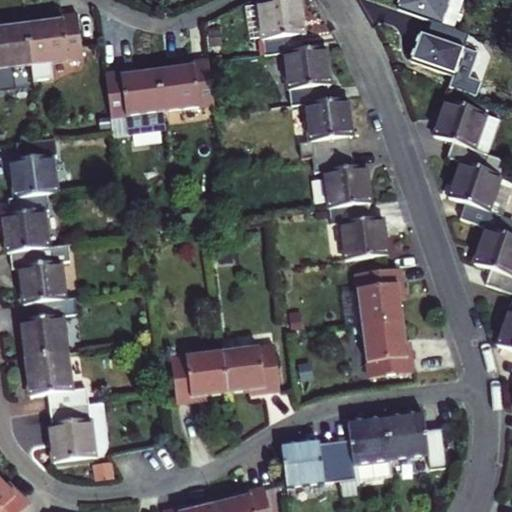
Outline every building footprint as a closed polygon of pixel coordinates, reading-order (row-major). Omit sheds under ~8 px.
[(306,36),(301,0),(263,0),(260,1),(267,56),(286,53),(306,51),(304,36),(306,36)] [(432,23),(442,27),(457,32),(460,25),(458,24),(465,3),(457,0),(403,0),(399,11),(432,23)] [(28,27),(33,68),(86,61),(80,16),(56,19),(57,24),(28,27)] [(471,37),(442,27),(432,23),(427,37),(424,36),(415,62),(456,77),(471,37)] [(0,25),(0,71),(33,68),(28,27),(1,30),(1,26),(0,25)] [(332,88),(327,48),(306,51),(286,53),(293,108),(309,106),(332,103),(329,89),(332,88)] [(165,114),(217,108),(211,63),(186,66),(187,71),(160,74),(165,114)] [(114,121),(165,114),(160,74),(132,78),(132,73),(108,76),(114,121)] [(354,139),(349,101),(332,103),(309,106),(315,160),(352,156),(351,140),(354,139)] [(456,144),(450,159),(465,165),(487,172),(492,158),(478,152),(491,117),(449,102),(437,138),(456,144)] [(13,163),(17,200),(48,197),(59,195),(54,157),(59,157),(57,142),(18,147),(21,162),(13,163)] [(354,170),(352,156),(315,160),(317,174),(326,173),(331,212),(369,207),(372,207),(367,168),(354,170)] [(492,214),(504,178),(487,172),(465,165),(453,200),(468,206),(463,221),(490,230),(499,233),(504,218),(492,214)] [(50,212),(48,197),(17,200),(12,201),(14,216),(6,217),(9,256),(33,253),(51,251),(46,213),(50,212)] [(348,262),(389,257),(383,221),(370,223),(369,207),(331,212),(333,226),(344,225),(348,262)] [(511,237),(499,233),(490,230),(477,266),(493,271),(487,287),(511,295),(511,237)] [(72,262),(70,248),(51,251),(33,253),(35,267),(21,269),(26,307),(38,306),(67,302),(63,264),(72,262)] [(358,277),(365,331),(404,325),(400,297),(406,296),(402,272),(358,277)] [(79,317),(77,301),(67,302),(38,306),(40,321),(23,323),(28,361),(68,356),(64,318),(79,317)] [(511,312),(509,311),(497,346),(511,351),(511,312)] [(365,331),(372,381),(416,375),(413,351),(408,351),(404,325),(365,331)] [(224,355),(229,395),(257,391),(258,396),(282,392),(276,348),(224,355)] [(203,403),(203,399),(229,395),(224,355),(174,362),(179,406),(203,403)] [(73,394),(68,356),(28,361),(33,399),(50,397),(52,412),(90,407),(88,392),(73,394)] [(97,460),(90,407),(52,412),(54,426),(51,427),(57,465),(97,460)] [(425,416),(388,421),(393,462),(430,457),(432,472),(449,470),(444,432),(427,434),(425,416)] [(353,443),(337,445),(342,483),(344,496),(359,494),(357,481),(395,477),(393,462),(388,421),(351,426),(353,443)] [(321,445),(284,449),(289,490),(342,483),(337,445),(321,447),(321,445)] [(0,479),(0,511),(24,511),(31,505),(15,488),(12,491),(0,479)] [(243,500),(215,507),(216,511),(271,511),(267,491),(243,497),(243,500)]
